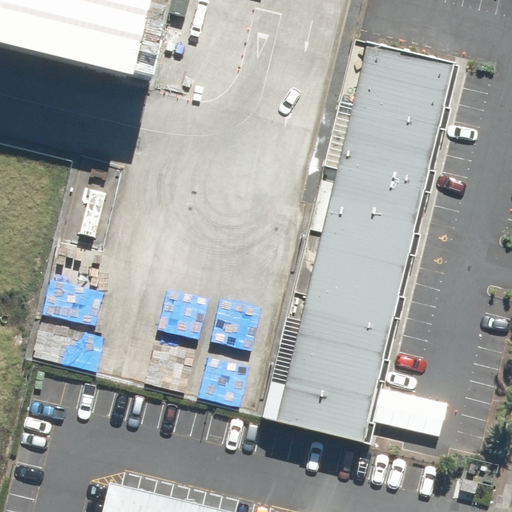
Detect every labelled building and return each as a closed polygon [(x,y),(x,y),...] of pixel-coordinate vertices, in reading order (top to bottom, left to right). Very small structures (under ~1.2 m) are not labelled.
[(0,0),(0,68),(136,101),(149,46),(122,39),(131,0),(0,0)] [(437,73),(347,52),(333,114),(423,135),(437,73)] [(423,135),(333,114),(319,176),(409,197),(423,135)] [(409,197),(319,176),(305,239),(395,259),(409,197)] [(395,259),(305,239),(291,301),(380,321),(395,259)] [(380,321),(291,301),(276,363),(366,383),(380,321)] [(366,383),(276,363),(262,425),(352,445),(366,383)] [(158,511),(91,496),(87,511),(158,511)]
